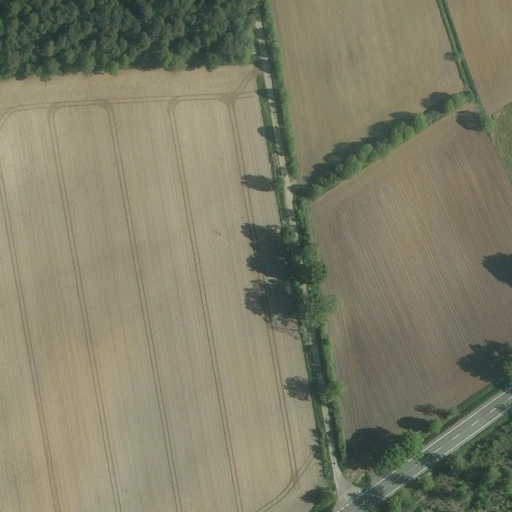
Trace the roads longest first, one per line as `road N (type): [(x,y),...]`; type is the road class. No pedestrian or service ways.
road 1 (unclassified): [(252,0),(344,511)]
road 2 (secondary): [(511,397),(351,511)]
